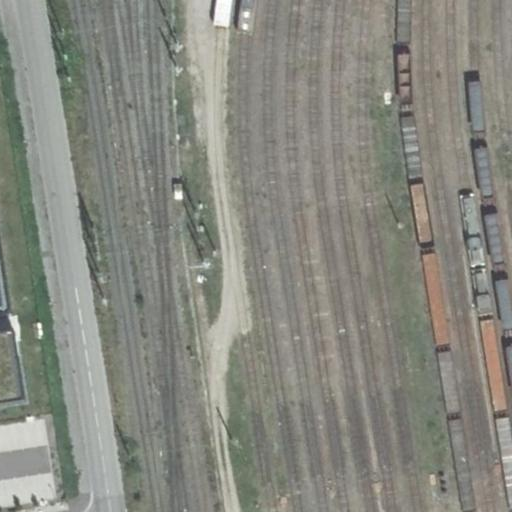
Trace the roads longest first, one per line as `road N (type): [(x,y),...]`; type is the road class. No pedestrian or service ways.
road 1 (residential): [(31,0),(110,511)]
road 2 (track): [(233,511),(218,396),(228,306),(202,0)]
